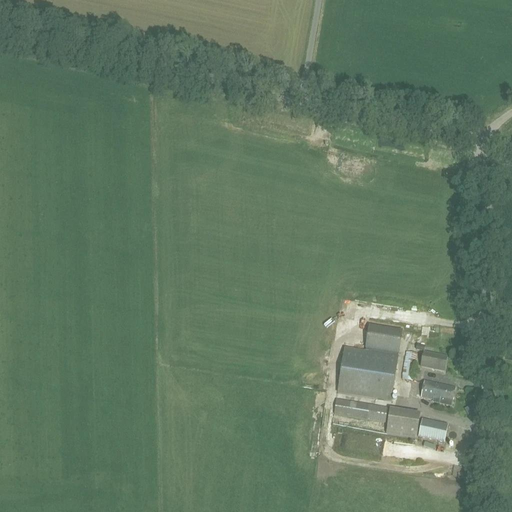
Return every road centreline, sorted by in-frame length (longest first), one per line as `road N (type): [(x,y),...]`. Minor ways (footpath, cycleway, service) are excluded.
road 1 (unclassified): [(484,137),(0,33)]
road 2 (unclassified): [(490,511),(484,137)]
